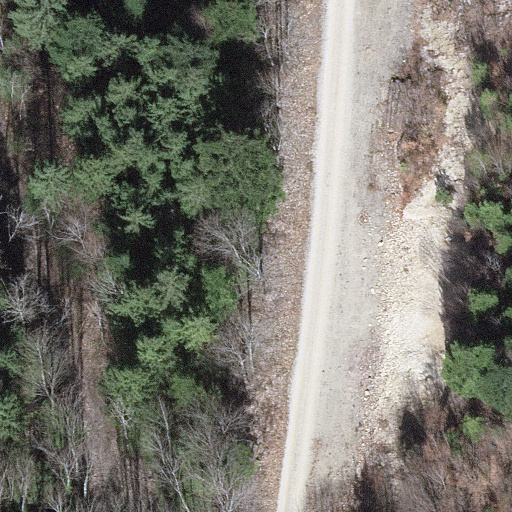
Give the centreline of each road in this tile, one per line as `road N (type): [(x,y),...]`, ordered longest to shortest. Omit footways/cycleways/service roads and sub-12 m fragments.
road 1 (track): [(295,511),(328,0)]
road 2 (track): [(123,511),(61,283),(0,100)]
